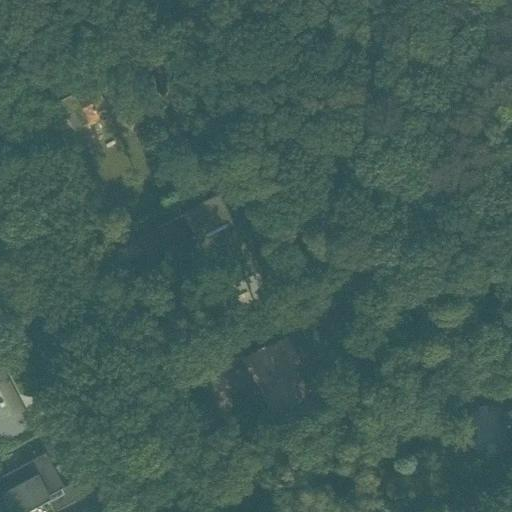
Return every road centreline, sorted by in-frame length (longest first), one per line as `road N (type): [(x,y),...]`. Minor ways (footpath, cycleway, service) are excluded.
road 1 (residential): [(511,286),(2,0)]
road 2 (residential): [(187,511),(2,146)]
